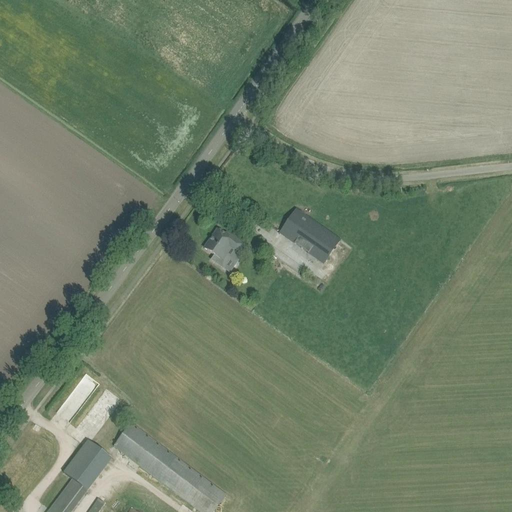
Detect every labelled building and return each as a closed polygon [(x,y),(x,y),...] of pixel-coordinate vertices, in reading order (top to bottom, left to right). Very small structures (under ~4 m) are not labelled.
[(334,235),(297,209),(280,233),(317,259),(334,235)] [(205,249),(213,255),(223,261),(231,250),(238,254),(244,246),(227,234),(226,235),(218,230),(205,249)] [(114,447),(122,453),(199,511),(214,511),(227,496),(132,424),(114,447)] [(73,511),(88,492),(89,493),(113,460),(88,441),(64,474),(72,480),(48,511),(73,511)] [(99,499),(89,511),(100,511),(106,504),(99,499)]
